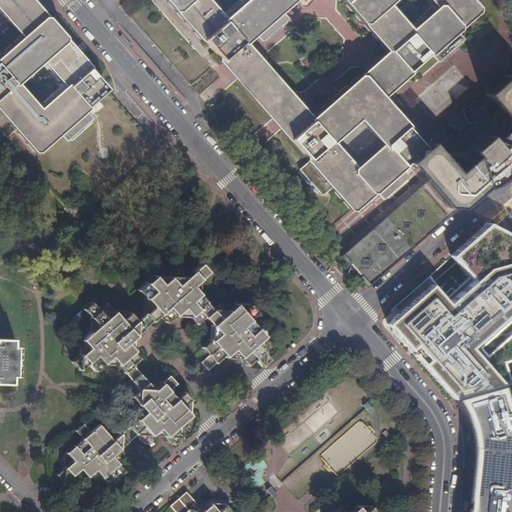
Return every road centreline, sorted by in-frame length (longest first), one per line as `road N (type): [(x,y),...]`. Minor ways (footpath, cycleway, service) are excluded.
road 1 (unclassified): [(345,320),(68,0)]
road 2 (residential): [(130,511),(345,320)]
road 3 (unclassified): [(439,511),(443,437),(435,415),(345,320)]
road 4 (residential): [(345,320),(511,177)]
